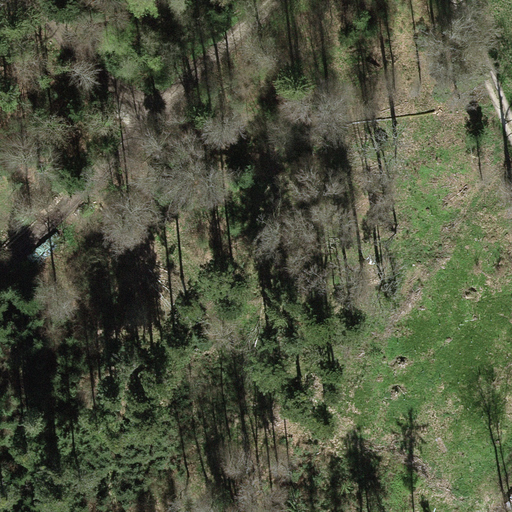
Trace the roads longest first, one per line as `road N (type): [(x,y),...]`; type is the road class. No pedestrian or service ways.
road 1 (track): [(0,269),(149,127)]
road 2 (track): [(149,127),(276,0)]
road 3 (track): [(149,127),(34,0)]
road 4 (track): [(457,0),(511,125)]
